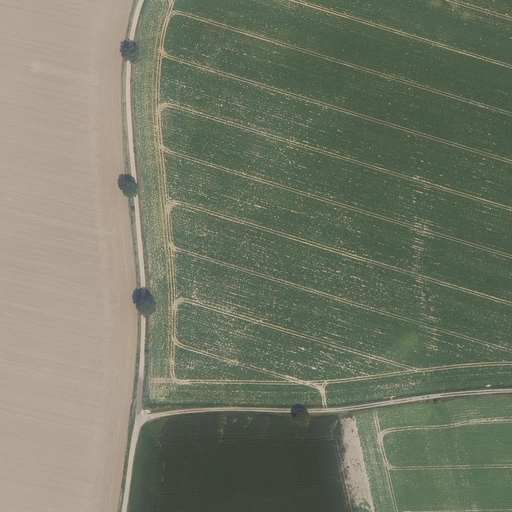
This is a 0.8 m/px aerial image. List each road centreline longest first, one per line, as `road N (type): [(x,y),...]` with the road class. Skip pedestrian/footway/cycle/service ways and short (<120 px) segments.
road 1 (track): [(124,511),(138,417),(210,408),(330,410),(511,389)]
road 2 (track): [(138,417),(143,310),(128,109),(141,0)]
